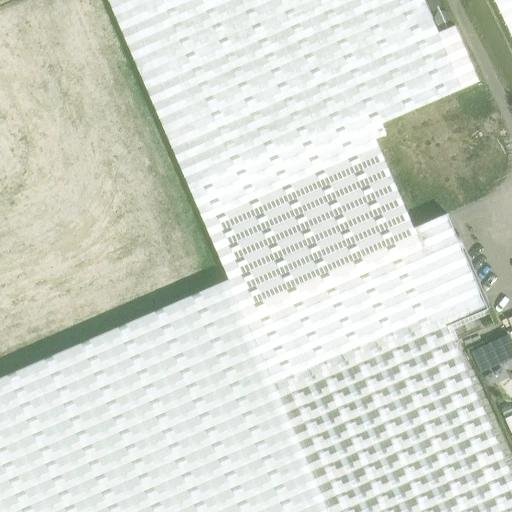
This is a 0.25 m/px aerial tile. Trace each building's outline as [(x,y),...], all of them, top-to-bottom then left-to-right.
[(107,0),(171,147),(203,221),(376,146),(374,140),(377,139),(386,135),(381,124),(480,81),(453,26),(437,33),(422,0),(107,0)] [(511,0),(495,0),(511,34),(511,0)] [(376,146),(203,221),(228,279),(248,325),(268,316),(421,250),(411,229),(389,178),(376,146)] [(228,279),(0,377),(0,511),(511,511),(511,480),(471,385),(454,346),(446,327),(461,320),(486,309),(453,233),(447,219),(445,214),(411,229),(421,250),(268,316),(248,325),(228,279)] [(511,358),(511,339),(509,334),(471,351),(481,373),(511,358)] [(511,410),(510,405),(501,409),(505,418),(511,414),(511,410)]
